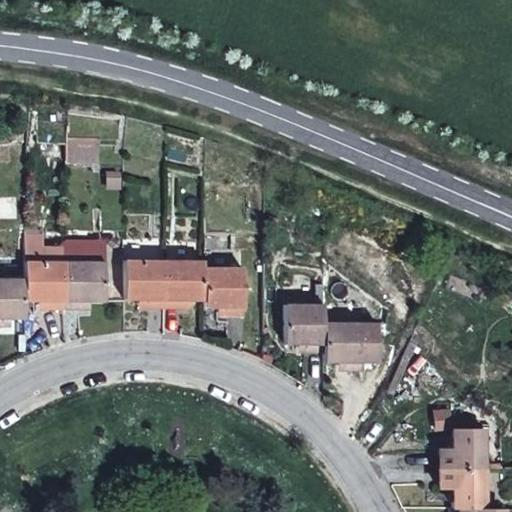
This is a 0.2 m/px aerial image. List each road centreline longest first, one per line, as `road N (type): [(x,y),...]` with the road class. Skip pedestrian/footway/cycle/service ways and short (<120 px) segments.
road 1 (tertiary): [(511,217),(161,75),(0,45)]
road 2 (residential): [(0,396),(59,366),(143,357),(212,363),(322,430),(369,482),(383,511)]
